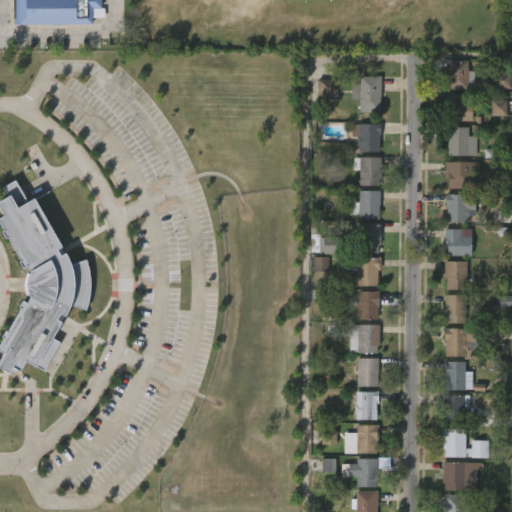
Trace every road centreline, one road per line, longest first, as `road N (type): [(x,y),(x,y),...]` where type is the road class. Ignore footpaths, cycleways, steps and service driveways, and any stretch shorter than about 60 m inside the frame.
road 1 (residential): [(411,511),(414,58)]
road 2 (residential): [(323,61),(511,59)]
